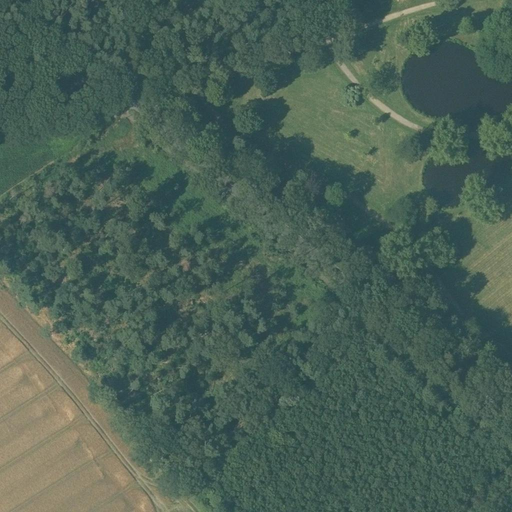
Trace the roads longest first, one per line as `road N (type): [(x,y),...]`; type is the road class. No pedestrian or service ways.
road 1 (tertiary): [(511,420),(207,165),(142,97)]
road 2 (tertiary): [(142,97),(0,127)]
